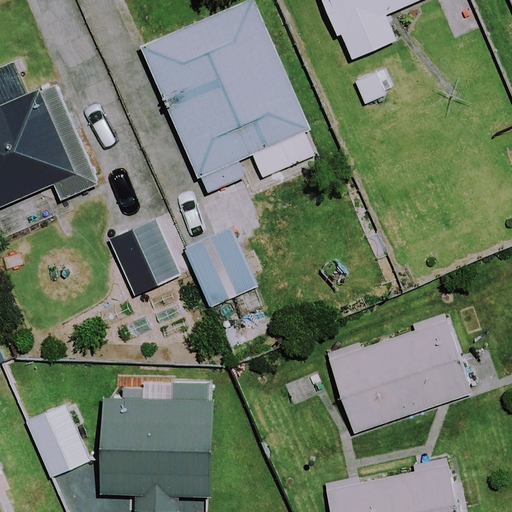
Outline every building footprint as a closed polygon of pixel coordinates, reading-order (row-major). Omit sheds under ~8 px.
[(309,130),(253,0),(145,47),(207,190),(246,173),(240,160),(309,130)] [(322,0),(338,38),(347,34),(356,56),(395,40),(384,13),(415,0),(322,0)] [(0,111),(0,247),(66,220),(59,202),(107,183),(67,85),(0,111)] [(180,274),(153,223),(112,245),(138,296),(180,274)] [(258,286),(237,232),(188,251),(209,305),(258,286)] [(471,390),(447,320),(327,362),(351,432),(471,390)] [(210,493),(211,378),(127,378),(127,393),(107,393),(107,491),(138,492),(138,509),(178,509),(178,493),(210,493)] [(93,462),(71,406),(31,422),(53,478),(93,462)] [(454,511),(446,464),(329,486),(333,511),(454,511)]
